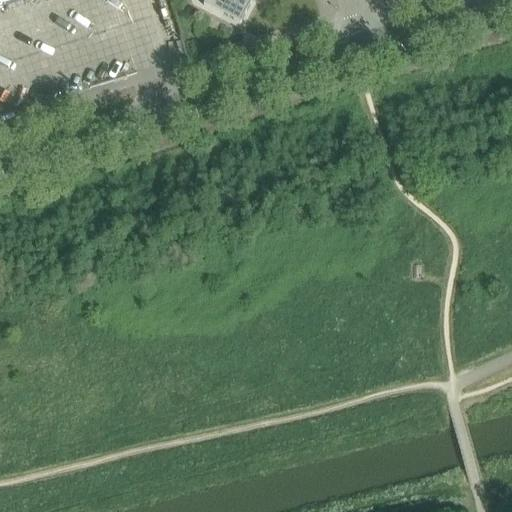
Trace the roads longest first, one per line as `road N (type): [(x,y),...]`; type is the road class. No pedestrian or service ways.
road 1 (tertiary): [(365,52),(0,161)]
road 2 (tertiary): [(365,52),(511,6)]
